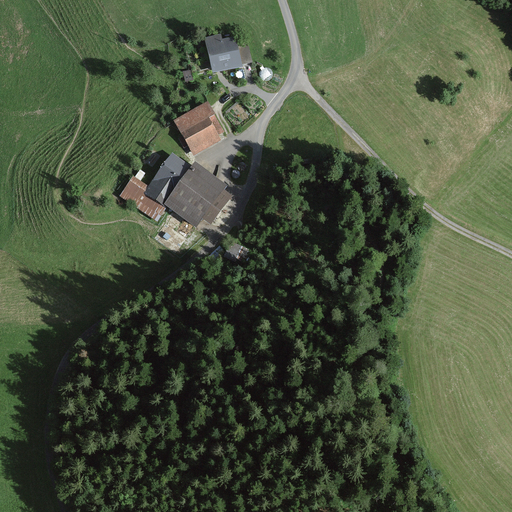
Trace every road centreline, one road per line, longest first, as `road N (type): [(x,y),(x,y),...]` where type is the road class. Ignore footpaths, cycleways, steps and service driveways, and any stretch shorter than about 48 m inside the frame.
road 1 (track): [(65,511),(49,449),(60,367),(88,332),(183,270),(230,226),(246,196),(263,121),(297,70)]
road 2 (track): [(339,120),(345,164),(385,264),(366,360),(426,511)]
road 3 (unclassified): [(282,0),(307,87),(427,208),(511,255)]
road 4 (track): [(232,511),(241,453),(300,400),(337,385),(366,360)]
